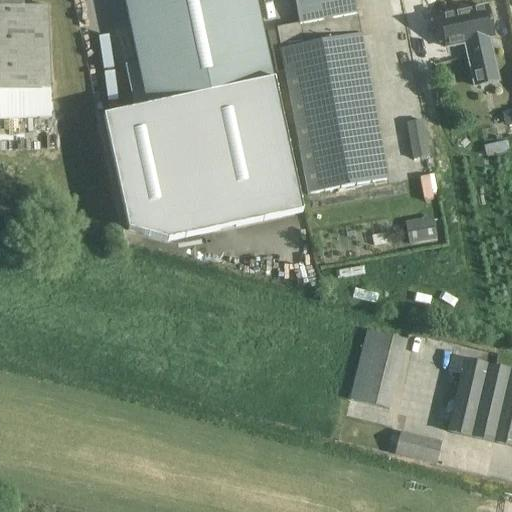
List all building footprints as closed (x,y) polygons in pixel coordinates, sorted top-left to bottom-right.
[(23,0),(0,0),(0,120),(51,119),(50,91),(47,7),(24,8),(23,0)] [(271,81),(253,0),(125,0),(139,63),(125,66),(134,107),(148,104),(148,108),(104,117),(128,230),(168,241),(302,213),(274,80),(271,81)] [(276,28),(280,50),(307,195),(387,180),(357,15),(353,0),(294,0),(299,24),(276,28)] [(490,50),(487,39),(493,38),(486,7),(439,17),(446,48),(471,42),(474,54),(466,55),(473,88),(498,82),(491,50),(490,50)] [(413,160),(430,157),(423,120),(406,124),(413,160)] [(433,218),(405,223),(409,246),(437,241),(433,218)] [(366,332),(349,401),(389,411),(406,342),(366,332)] [(511,371),(487,365),(451,357),(447,373),(459,376),(446,433),(511,448),(511,371)] [(400,434),(394,456),(435,466),(441,444),(400,434)]
